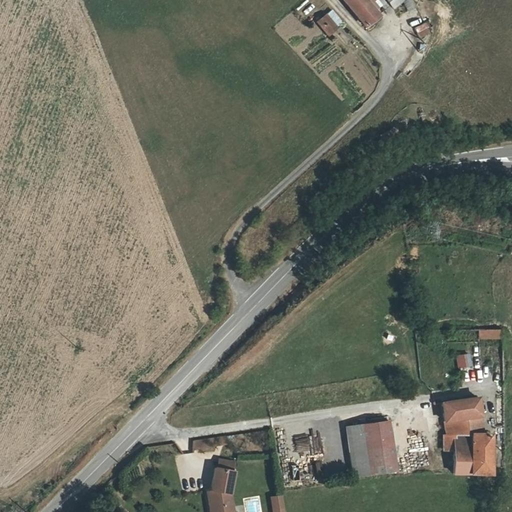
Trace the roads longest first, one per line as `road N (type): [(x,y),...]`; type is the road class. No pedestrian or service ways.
road 1 (unclassified): [(501,160),(410,183),(312,250),(54,511)]
road 2 (track): [(252,309),(231,281),(231,241),(257,207),(370,106),(386,73),(374,44),(331,0)]
